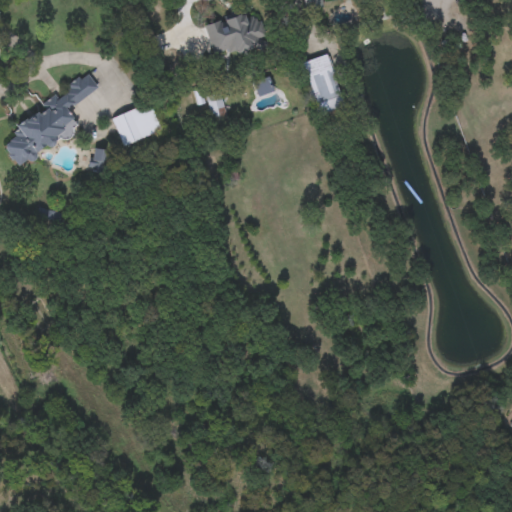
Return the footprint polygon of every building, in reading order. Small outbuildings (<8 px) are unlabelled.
[(271,33),(223,46),(217,23),(264,10),(271,33)] [(310,105),(297,62),(327,53),(340,95),(310,105)] [(250,71),(246,58),(260,54),(264,67),(250,71)] [(65,109),(77,127),(18,166),(0,139),(0,134),(89,76),(97,88),(65,109)] [(227,120),(213,125),(204,96),(218,91),(227,120)] [(111,116),(149,102),(160,131),(121,145),(111,116)]
